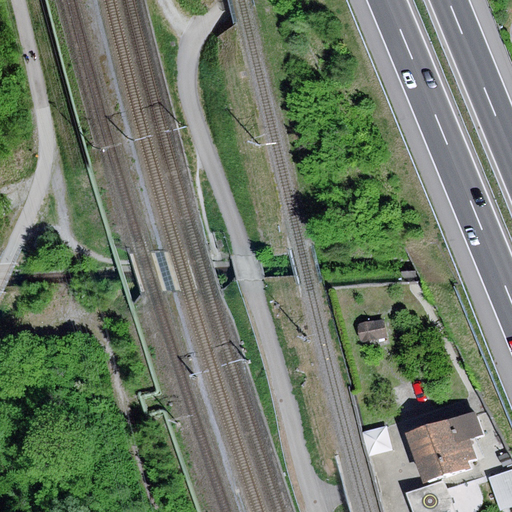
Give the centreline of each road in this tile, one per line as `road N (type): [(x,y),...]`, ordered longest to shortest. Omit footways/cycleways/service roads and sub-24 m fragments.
road 1 (motorway): [(389,0),(511,306)]
road 2 (residential): [(240,0),(196,36),(186,75),(249,281)]
road 3 (track): [(0,295),(77,318),(105,342),(159,511)]
road 4 (track): [(0,275),(50,164),(16,0)]
road 5 (unclassified): [(249,281),(317,511)]
road 6 (motorway): [(511,157),(447,0)]
